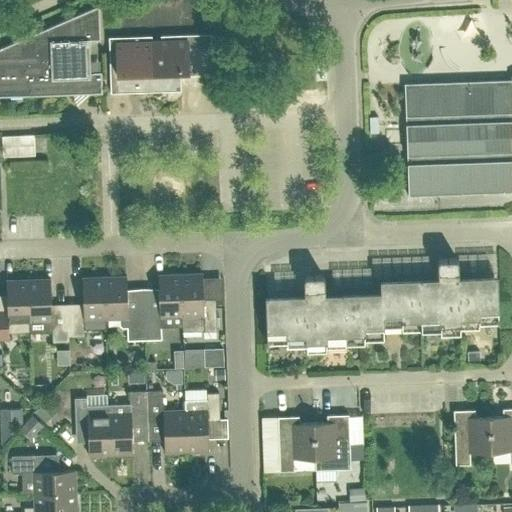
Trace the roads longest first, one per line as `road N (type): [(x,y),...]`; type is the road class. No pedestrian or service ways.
road 1 (residential): [(240,383),(511,371)]
road 2 (residential): [(0,248),(228,241),(247,255)]
road 3 (residential): [(341,222),(350,197),(343,0)]
road 4 (residential): [(341,222),(363,236),(511,230)]
road 5 (residential): [(240,383),(237,284),(247,255)]
